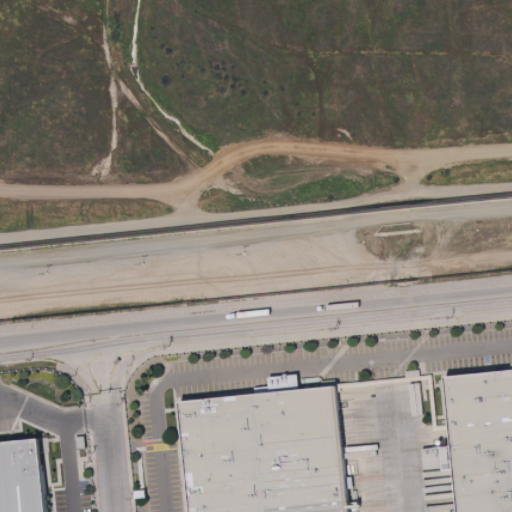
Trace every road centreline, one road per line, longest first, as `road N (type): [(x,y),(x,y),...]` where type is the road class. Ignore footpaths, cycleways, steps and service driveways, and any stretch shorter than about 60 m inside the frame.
road 1 (track): [(0,173),(98,187),(184,181),(259,148),(373,160),(511,146)]
road 2 (secondary): [(511,294),(0,344)]
road 3 (track): [(99,0),(109,138),(98,187)]
